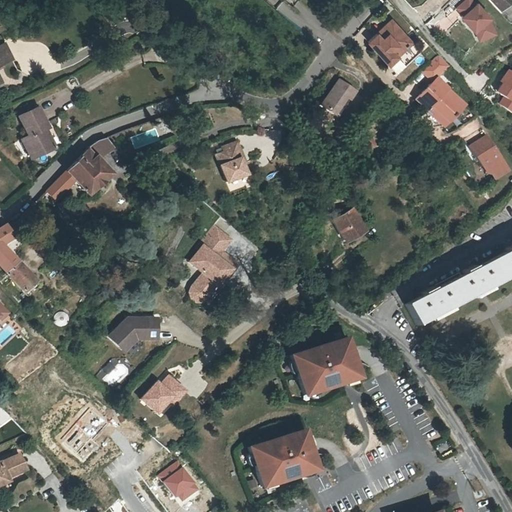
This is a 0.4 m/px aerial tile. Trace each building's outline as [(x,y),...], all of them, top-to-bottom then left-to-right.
[(468,0),(464,0),(455,9),(461,16),(459,18),(472,31),(473,31),(489,29),(488,19),(475,4),(474,5),(468,0)] [(505,2),(506,0),(485,0),(494,10),(505,2)] [(392,19),(382,28),(387,33),(382,38),(377,33),(367,41),(387,64),(396,73),(420,51),(392,19)] [(382,28),(377,33),(382,38),(387,33),(382,28)] [(491,38),(489,29),(473,31),(475,41),(491,38)] [(0,62),(11,57),(4,42),(0,43),(0,62)] [(431,81),(447,67),(437,56),(421,71),(431,81)] [(491,87),(494,89),(505,74),(502,72),(491,87)] [(511,78),(505,74),(494,89),(500,93),(498,96),(501,98),(496,104),(511,114),(511,103),(511,104),(511,103),(511,78)] [(442,127),(463,106),(436,78),(414,100),(442,127)] [(319,105),(333,115),(345,98),(348,100),(354,91),(338,79),(319,105)] [(345,98),(333,115),(336,117),(348,100),(345,98)] [(21,140),(24,147),(26,152),(32,149),(35,157),(53,149),(45,130),(47,129),(45,123),(38,108),(19,117),(28,137),(21,140)] [(49,121),(45,123),(47,129),(45,130),(53,149),(60,146),(49,121)] [(489,182),(507,171),(483,135),(466,146),(489,182)] [(368,136),(362,139),(367,147),(373,143),(368,136)] [(55,201),(75,181),(87,195),(90,193),(93,196),(110,181),(107,177),(109,175),(96,159),(105,151),(114,149),(106,139),(98,142),(88,148),(89,150),(47,192),(55,201)] [(239,157),(235,141),(220,144),(221,149),(213,152),(220,179),(241,174),(236,158),(239,157)] [(26,152),(24,147),(21,148),(27,161),(35,157),(32,149),(26,152)] [(241,174),(220,179),(222,189),(246,183),(244,176),(241,174)] [(351,209),(331,220),(342,240),(362,229),(351,209)] [(6,224),(0,227),(0,243),(1,245),(15,236),(6,224)] [(216,228),(188,262),(202,273),(191,286),(201,294),(212,281),(217,285),(227,272),(230,268),(222,262),(227,256),(221,250),(230,239),(216,228)] [(425,292),(405,302),(415,322),(511,272),(511,242),(505,247),(507,250),(477,265),(475,262),(465,268),(466,271),(436,287),(434,284),(424,289),(425,292)] [(1,245),(0,243),(0,267),(4,272),(3,273),(4,274),(5,274),(21,292),(33,281),(3,246),(2,246),(1,245)] [(237,264),(227,256),(222,262),(230,268),(227,272),(229,274),(237,264)] [(201,294),(191,286),(189,292),(190,298),(195,301),(201,302),(206,299),(217,285),(212,281),(201,294)] [(0,322),(11,312),(0,301),(0,322)] [(126,318),(108,336),(123,351),(135,339),(156,339),(156,317),(126,318)] [(345,337),(291,355),(304,394),(358,377),(345,337)] [(176,400),(185,390),(168,375),(159,384),(156,381),(140,399),(156,413),(167,400),(171,396),(176,400)] [(171,396),(167,400),(171,404),(176,400),(171,396)] [(89,409),(60,439),(83,462),(98,446),(91,439),(105,424),(89,409)] [(308,429),(252,447),(266,489),(322,471),(308,429)] [(0,488),(12,483),(10,479),(16,476),(17,477),(29,471),(22,456),(9,462),(10,463),(4,466),(2,463),(0,464),(0,488)] [(178,461),(160,474),(180,501),(198,488),(178,461)]
